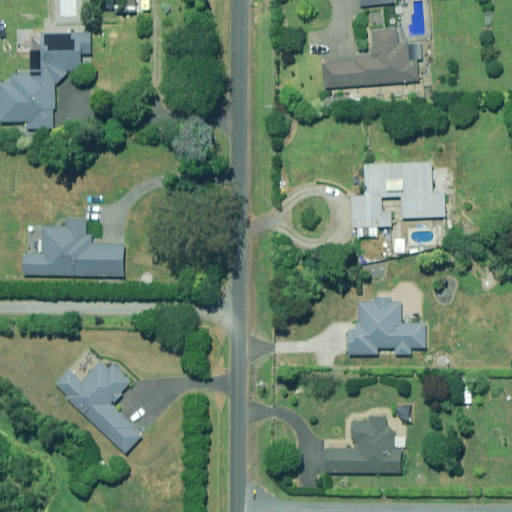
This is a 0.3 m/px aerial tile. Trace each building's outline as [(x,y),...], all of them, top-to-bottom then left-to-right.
[(413,62),(412,46),(400,47),(399,30),(375,32),(377,58),(370,58),(351,59),(351,63),(325,65),(326,90),(421,83),(420,61),(413,62)] [(84,72),(85,36),(33,35),(32,77),(14,77),(13,82),(3,82),(2,123),(29,123),(29,130),(57,131),(57,86),(67,79),(71,72),(84,72)] [(434,192),(433,166),(368,168),(368,197),(355,198),(355,229),(393,228),(393,211),(384,212),(384,199),(389,199),(389,193),(404,192),(405,220),(447,219),(447,192),(434,192)] [(89,222),(71,221),(71,229),(45,228),(44,255),(26,255),(26,276),(126,279),(127,245),(94,244),(94,236),(88,236),(89,222)] [(377,302),(362,302),(361,325),(358,325),(358,331),(351,331),(350,356),(380,357),(380,349),(397,350),(397,356),(413,357),(413,349),(427,350),(428,325),(403,324),(404,304),(395,303),(395,300),(377,299),(377,302)] [(145,437),(114,408),(126,395),(124,393),(133,384),(115,367),(112,371),(103,364),(86,382),(75,371),(59,387),(69,398),(68,399),(127,456),(145,437)] [(473,395),(473,380),(463,380),(463,395),(473,395)] [(413,406),(402,406),(402,423),(413,423),(413,406)] [(396,425),(354,424),(354,443),(357,443),(357,450),(328,450),(327,474),(403,475),(403,450),(396,450),(396,425)]
